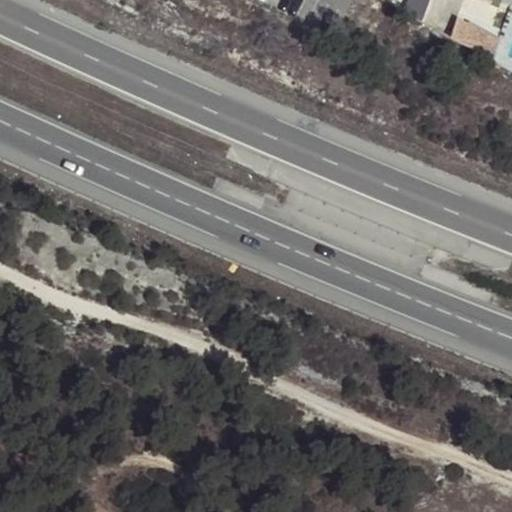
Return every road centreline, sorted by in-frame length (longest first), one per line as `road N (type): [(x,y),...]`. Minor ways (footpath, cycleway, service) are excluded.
road 1 (track): [(511,480),(258,379),(212,346),(38,287),(0,262)]
road 2 (motorway): [(0,120),(511,340)]
road 3 (motorway): [(511,233),(0,14)]
